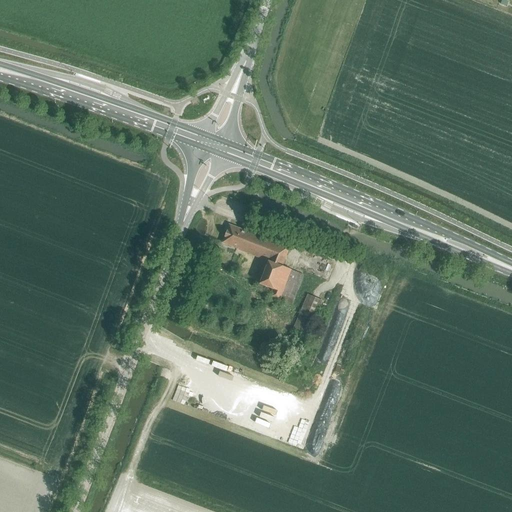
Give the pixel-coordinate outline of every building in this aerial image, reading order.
[(241,251),(269,262),(261,285),(274,290),(271,298),(292,306),(304,275),(283,267),(290,248),(248,232),(248,233),(230,226),(223,244),(241,250),(241,251)] [(246,275),(250,269),(244,265),(240,270),(246,275)] [(323,301),(308,294),(292,331),(307,338),(323,301)] [(286,336),(282,346),(300,353),(304,343),(286,336)] [(180,385),(175,399),(180,401),(185,387),(180,385)]
